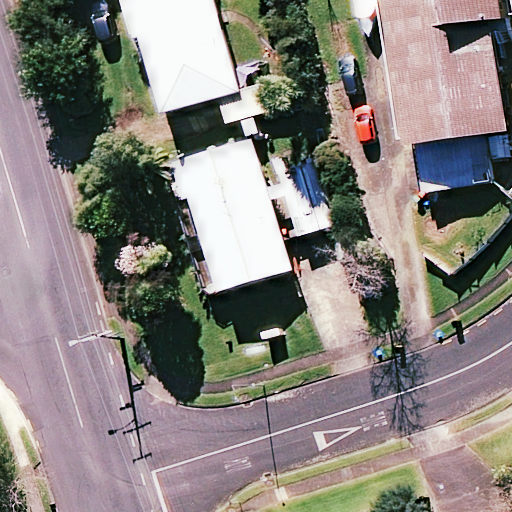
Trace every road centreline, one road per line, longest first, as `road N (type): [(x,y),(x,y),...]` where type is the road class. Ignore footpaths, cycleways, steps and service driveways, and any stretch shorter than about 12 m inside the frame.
road 1 (residential): [(511,343),(462,374),(99,492)]
road 2 (tertiary): [(99,492),(37,283)]
road 3 (tertiary): [(37,283),(0,145)]
